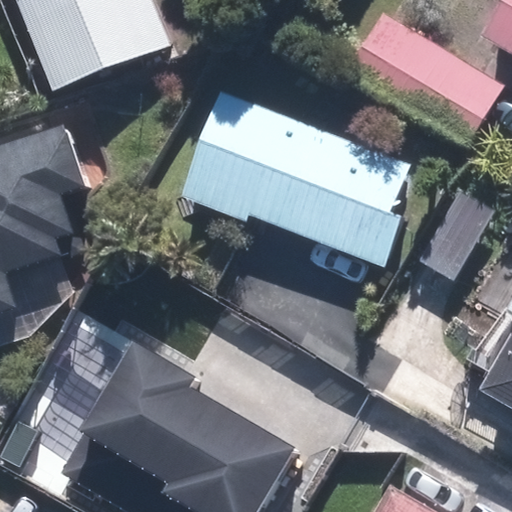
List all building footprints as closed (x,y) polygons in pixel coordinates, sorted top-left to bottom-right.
[(166,51),(144,0),(140,0),(135,2),(134,0),(7,0),(49,99),(166,51)] [(511,0),(502,0),(476,48),(511,68),(511,0)] [(502,91),(377,18),(353,58),(478,132),(502,91)] [(413,178),(217,98),(177,196),(374,276),(413,178)] [(80,199),(59,137),(0,157),(0,323),(23,316),(12,284),(77,261),(58,206),(80,199)] [(511,294),(492,330),(504,336),(467,402),(511,427),(511,294)] [(376,316),(360,343),(448,394),(464,368),(376,316)] [(158,497),(153,503),(167,511),(255,511),(291,454),(124,351),(68,441),(158,497)] [(402,511),(376,498),(368,511),(402,511)]
